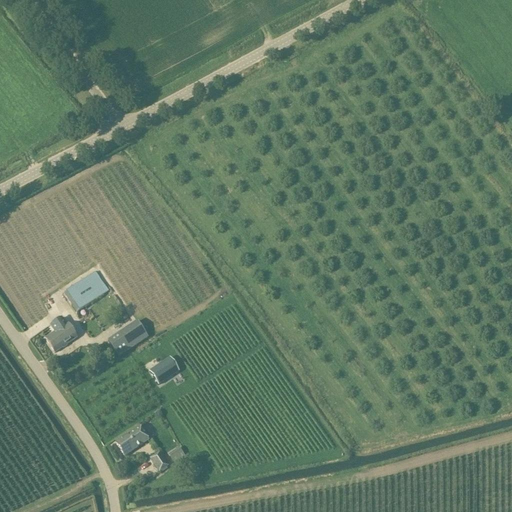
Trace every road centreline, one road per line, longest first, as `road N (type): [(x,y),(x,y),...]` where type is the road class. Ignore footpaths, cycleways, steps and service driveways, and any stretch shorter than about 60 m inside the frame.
road 1 (tertiary): [(114,129),(357,0)]
road 2 (unclassified): [(112,511),(103,474),(0,324)]
road 3 (unclassified): [(114,129),(27,0)]
road 4 (tertiary): [(0,191),(114,129)]
